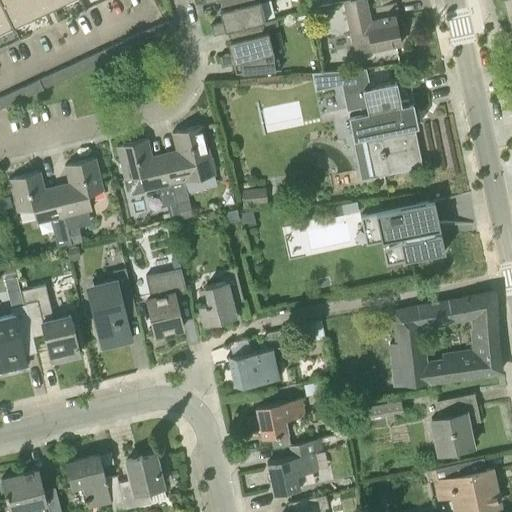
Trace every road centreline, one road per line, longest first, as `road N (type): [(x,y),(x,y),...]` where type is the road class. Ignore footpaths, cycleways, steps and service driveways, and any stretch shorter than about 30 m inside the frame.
road 1 (residential): [(224,511),(203,420),(170,397),(0,435)]
road 2 (residential): [(0,146),(165,105),(188,74),(191,52),(178,0)]
road 3 (residential): [(511,256),(454,0)]
